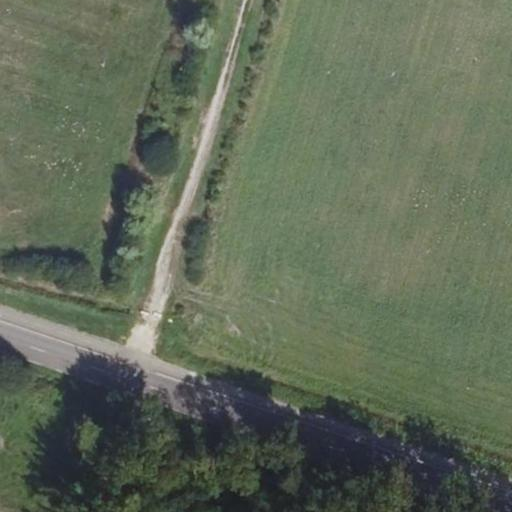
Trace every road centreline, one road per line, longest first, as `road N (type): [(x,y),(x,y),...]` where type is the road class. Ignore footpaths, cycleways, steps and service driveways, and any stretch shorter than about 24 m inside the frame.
road 1 (primary): [(511,508),(0,335)]
road 2 (track): [(77,511),(198,148),(238,0)]
